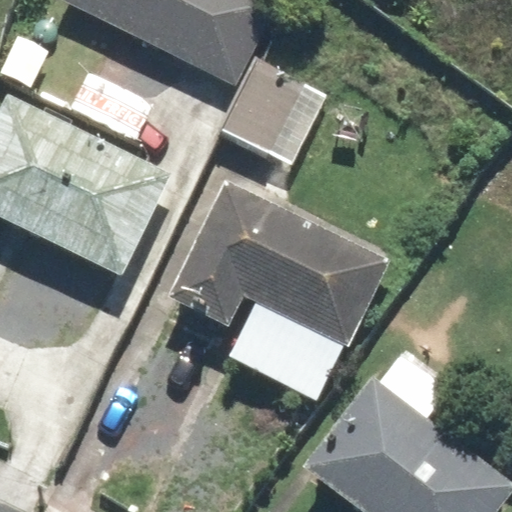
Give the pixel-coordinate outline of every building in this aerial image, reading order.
[(265,0),(60,0),(57,6),(237,96),(281,8),(265,0)] [(329,96),(256,64),(222,142),(295,174),(329,96)] [(175,187),(5,106),(0,117),(0,231),(126,291),(175,187)] [(224,194),(169,307),(229,336),(243,308),(350,360),(391,275),(224,194)] [(511,496),(370,390),(302,482),(341,511),(505,511),(511,503),(511,496)]
